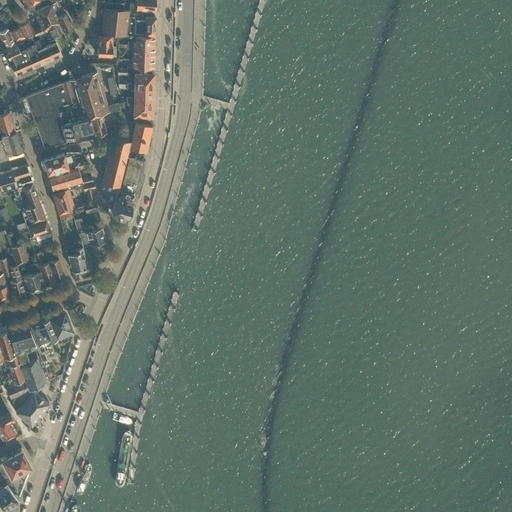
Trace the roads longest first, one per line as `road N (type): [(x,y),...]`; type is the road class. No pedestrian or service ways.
road 1 (tertiary): [(50,511),(180,129),(187,0)]
road 2 (residential): [(127,245),(86,337),(29,511)]
road 3 (residential): [(164,0),(157,156),(127,245)]
road 4 (residential): [(98,0),(67,62),(14,85)]
